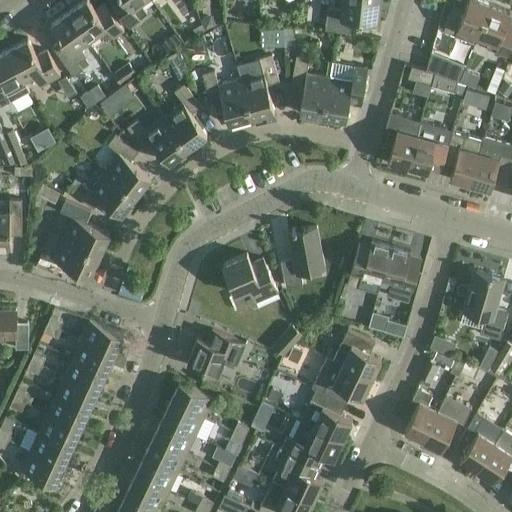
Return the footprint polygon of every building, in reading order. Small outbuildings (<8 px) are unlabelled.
[(88,0),(81,0),(68,10),(88,38),(98,31),(105,41),(123,29),(107,6),(98,12),(88,0)] [(141,0),(115,0),(112,2),(129,25),(147,11),(139,1),(141,0)] [(379,0),(341,0),(341,7),(327,6),(325,28),(350,31),(351,18),(377,21),(379,0)] [(466,30),(477,34),(490,2),(484,0),(466,0),(464,7),(453,3),(442,29),(463,37),(466,30)] [(490,2),(477,34),(488,39),(486,46),(506,54),(511,39),(511,16),(509,16),(511,10),(490,2)] [(88,38),(68,10),(50,23),(61,38),(52,45),(73,74),(82,68),(78,61),(86,55),(79,45),(88,38)] [(27,37),(7,47),(24,78),(34,72),(40,83),(60,73),(46,48),(36,54),(27,37)] [(24,78),(7,47),(0,50),(0,104),(19,94),(13,83),(24,78)] [(263,70),(240,76),(251,115),(274,109),(267,83),(279,80),(271,53),(259,56),(263,70)] [(299,110),(322,114),(329,75),(306,71),(308,57),(296,55),(291,82),(303,84),(299,110)] [(429,55),(428,56),(425,68),(434,71),(435,71),(439,58),(429,55)] [(329,75),(322,114),(345,118),(350,92),(362,94),(367,67),(331,61),(329,75)] [(425,68),(411,64),(408,76),(431,82),(434,71),(425,68)] [(251,115),(240,76),(218,83),(214,69),(202,72),(209,99),(221,96),(228,121),(251,115)] [(435,71),(434,71),(431,82),(454,90),(458,79),(435,71)] [(182,101),(163,115),(187,147),(206,133),(191,112),(201,104),(184,82),(173,89),(182,101)] [(390,110),(386,125),(396,128),(387,159),(407,165),(417,133),(420,122),(421,119),(390,110)] [(187,147),(163,115),(145,129),(136,117),(126,125),(143,148),(153,140),(168,161),(187,147)] [(417,133),(407,165),(428,171),(431,157),(442,160),(449,137),(451,129),(452,128),(421,119),(420,122),(417,133)] [(15,163),(3,130),(0,123),(0,153),(4,162),(15,163)] [(13,126),(3,130),(15,163),(28,163),(13,126)] [(449,137),(442,160),(453,164),(450,177),(470,183),(479,150),(483,138),(451,129),(449,137)] [(118,151),(104,170),(136,194),(151,175),(130,160),(137,150),(115,133),(107,143),(118,151)] [(479,150),(470,183),(490,188),(494,175),(505,178),(511,152),(511,141),(494,137),(484,134),(483,138),(479,150)] [(136,194),(104,170),(90,188),(78,179),(70,190),(93,207),(100,197),(121,213),(136,194)] [(9,211),(0,211),(0,246),(10,246),(10,234),(21,233),(21,197),(9,198),(9,211)] [(73,215),(63,237),(100,253),(109,232),(85,221),(90,209),(65,198),(60,210),(73,215)] [(300,270),(324,266),(316,224),(288,230),(293,256),(280,259),(285,284),(302,281),(300,270)] [(100,253),(63,237),(54,258),(41,252),(35,264),(61,275),(66,264),(90,275),(100,253)] [(362,272),(381,277),(391,244),(371,239),(367,251),(356,247),(346,282),(358,285),(362,272)] [(391,244),(381,277),(391,280),(387,293),(408,299),(418,265),(407,262),(410,250),(391,244)] [(255,299),(277,290),(263,256),(251,262),(246,251),(223,262),(236,293),(249,287),(255,299)] [(499,338),(508,309),(495,305),(504,276),(475,268),(463,309),(484,315),(479,332),(499,338)] [(0,334),(15,335),(15,347),(28,347),(28,321),(16,321),(15,306),(0,306),(0,334)] [(62,319),(50,314),(47,321),(59,326),(62,319)] [(89,317),(80,337),(114,352),(123,333),(89,317)] [(407,323),(387,318),(384,329),(403,335),(407,323)] [(59,326),(47,321),(43,330),(55,335),(59,326)] [(283,353),(302,332),(292,323),(273,344),(283,353)] [(236,364),(246,341),(212,328),(207,339),(197,335),(187,359),(218,372),(224,358),(236,364)] [(347,328),(338,347),(333,358),(342,362),(371,376),(381,357),(369,351),(374,341),(347,328)] [(511,345),(511,328),(490,367),(497,371),(511,345)] [(80,337),(72,356),(106,371),(114,352),(80,337)] [(45,357),(33,352),(30,359),(42,364),(45,357)] [(72,356),(63,374),(97,390),(106,371),(72,356)] [(42,364),(30,359),(26,367),(38,372),(42,364)] [(325,368),(315,387),(346,401),(351,390),(362,396),(371,376),(342,362),(336,373),(325,368)] [(216,388),(220,377),(205,371),(201,382),(216,388)] [(63,374),(55,393),(89,408),(97,390),(63,374)] [(179,379),(170,399),(203,415),(213,395),(179,379)] [(412,396),(419,399),(405,429),(423,438),(438,408),(427,403),(432,392),(417,385),(412,396)] [(315,387),(301,418),(343,437),(352,417),(341,412),(346,401),(315,387)] [(28,394),(16,388),(13,396),(25,402),(28,394)] [(55,393),(46,411),(80,427),(89,408),(55,393)] [(445,394),(438,408),(423,438),(442,447),(456,419),(464,422),(471,407),(445,394)] [(25,402),(13,396),(9,404),(21,409),(25,402)] [(170,399),(161,417),(195,433),(203,415),(170,399)] [(458,440),(467,446),(460,457),(477,468),(495,440),(487,435),(495,422),(476,410),(458,440)] [(46,411),(38,430),(72,445),(80,427),(46,411)] [(161,417),(152,435),(186,451),(195,433),(161,417)] [(286,433),(280,445),(317,462),(322,451),(333,456),(343,437),(301,418),(292,436),(286,433)] [(237,421),(233,428),(245,434),(249,427),(237,421)] [(11,431),(0,425),(0,435),(7,439),(11,431)] [(245,434),(233,428),(229,437),(241,442),(245,434)] [(38,430),(30,448),(63,464),(72,445),(38,430)] [(495,440),(477,468),(495,480),(502,468),(511,474),(511,473),(511,434),(504,446),(495,440)] [(152,435),(143,454),(177,470),(186,451),(152,435)] [(281,459),(272,478),(314,498),(323,478),(312,473),(317,462),(280,445),(275,456),(281,459)] [(63,464),(30,448),(21,468),(54,483),(63,464)] [(143,454),(135,472),(168,488),(177,470),(143,454)] [(219,458),(215,465),(227,471),(231,463),(219,458)] [(227,471),(215,465),(211,473),(223,479),(227,471)] [(135,472),(126,491),(159,507),(168,488),(135,472)] [(306,511),(314,498),(272,478),(284,484),(279,495),(267,489),(258,508),(265,511),(289,511),(290,510),(293,511),(306,511)] [(126,491),(117,509),(123,511),(156,511),(159,507),(126,491)] [(202,494),(198,503),(209,509),(213,500),(202,494)] [(207,511),(209,509),(198,503),(194,510),(198,511),(207,511)]
